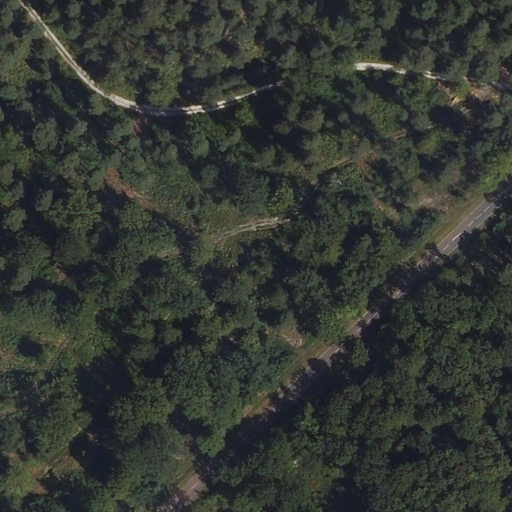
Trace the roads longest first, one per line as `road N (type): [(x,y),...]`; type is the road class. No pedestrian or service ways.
road 1 (track): [(18,0),(105,94),(159,113),(232,104),(338,67),(399,65),(511,91)]
road 2 (tertiary): [(511,185),(165,511)]
